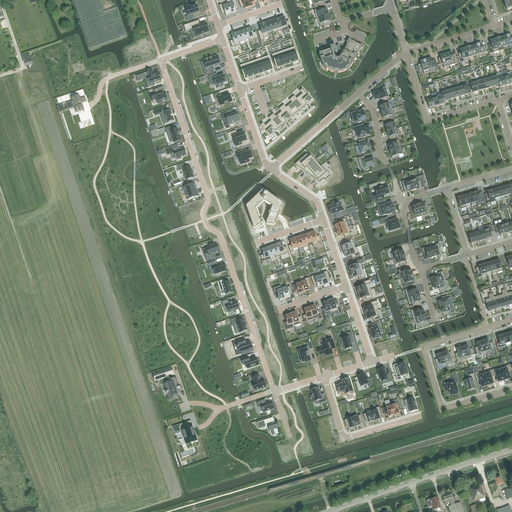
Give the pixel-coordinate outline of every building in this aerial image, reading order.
[(73,0),(90,49),(126,37),(116,8),(104,12),(99,0),(73,0)] [(235,0),(229,0),(226,1),(227,3),(231,14),(236,13),(235,10),(238,9),(235,0)] [(238,0),(241,8),(244,7),(245,10),(250,8),(247,0),(238,0)] [(323,0),(310,0),(313,8),(324,5),(323,2),(324,2),(323,0)] [(227,3),(219,6),(222,15),(225,14),(226,16),(231,14),(227,3)] [(193,15),(199,13),(197,6),(192,7),(191,5),(185,7),(186,9),(186,10),(188,16),(185,17),(187,21),(194,19),(193,15)] [(325,7),(314,10),(317,19),(328,15),(327,12),(326,10),(325,7)] [(328,16),(317,19),(316,19),(319,28),(330,24),(329,21),(329,19),(328,16)] [(284,17),(279,19),(282,30),(283,32),(288,30),(291,29),(289,21),(286,22),(284,17)] [(279,19),(274,21),(278,32),(282,30),(279,19)] [(198,20),(183,26),(185,32),(193,29),(196,38),(202,36),(201,34),(209,32),(206,24),(200,26),(198,20)] [(274,21),(269,22),(272,31),(273,34),(278,32),(274,21)] [(261,31),(258,32),(261,41),(264,40),(264,38),(269,36),(267,33),(264,24),(259,26),(261,31)] [(251,28),(246,30),(249,39),(250,41),(255,40),(255,39),(258,38),(256,32),(253,33),(251,28)] [(233,40),(230,41),(232,47),(235,46),(240,45),(239,42),(236,34),(231,35),(233,40)] [(501,38),(495,40),(498,49),(499,51),(504,50),(503,47),(501,38)] [(331,50),(319,54),(320,58),(322,58),(322,60),(321,61),(323,66),(325,65),(326,67),(325,68),(326,69),(327,69),(327,70),(328,70),(329,71),(331,72),(333,73),(336,73),(338,73),(340,73),(342,72),(343,72),(344,72),(345,71),(346,71),(347,70),(346,69),(349,67),(349,68),(353,64),(351,63),(353,61),(354,61),(356,57),(355,57),(356,55),(357,55),(361,48),(359,46),(359,45),(351,41),(351,40),(349,39),(346,43),(349,45),(341,59),(342,59),(341,60),(336,61),(334,60),(333,57),(332,53),(335,52),(335,54),(339,52),(338,47),(336,48),(335,46),(330,48),(331,50)] [(488,45),(491,54),(493,53),(494,53),(499,51),(498,49),(495,40),(490,41),(491,44),(488,45)] [(481,44),(476,46),(479,55),(484,53),(487,52),(485,46),(482,47),(481,44)] [(294,47),(288,49),(293,63),(299,61),(294,47)] [(288,49),(283,51),(288,64),(293,63),(288,49)] [(468,58),(466,49),(465,49),(460,50),(461,53),(458,54),(461,62),(464,61),(464,62),(469,60),(468,58)] [(283,51),(278,53),(282,66),(288,64),(283,51)] [(446,53),(449,66),(455,64),(458,63),(455,54),(452,55),(451,53),(449,54),(449,52),(446,53)] [(278,53),(272,55),(277,68),(282,66),(278,53)] [(444,68),(449,66),(446,53),(442,54),(443,56),(440,56),(441,58),(438,59),(440,65),(443,64),(444,68)] [(33,62),(32,58),(32,57),(30,58),(29,54),(22,56),(23,62),(24,62),(25,64),(33,62)] [(205,67),(202,68),(204,74),(214,71),(213,67),(220,64),(217,56),(203,60),(205,67)] [(268,56),(262,58),(266,72),(273,69),(268,56)] [(262,58),(256,60),(261,73),(266,72),(262,58)] [(429,72),(435,70),(434,67),(437,66),(435,60),(432,61),(431,59),(429,60),(429,58),(425,59),(429,70),(429,72)] [(421,64),(418,65),(420,71),(423,70),(424,74),(429,72),(429,70),(425,59),(422,61),(422,62),(420,62),(421,64)] [(256,60),(251,62),(256,75),(261,73),(256,60)] [(251,62),(246,64),(250,77),(256,75),(251,62)] [(246,64),(240,66),(245,79),(250,77),(246,64)] [(146,73),(135,76),(135,77),(137,76),(138,81),(146,78),(147,80),(148,79),(151,87),(155,85),(154,82),(161,80),(159,73),(154,75),(154,73),(153,74),(152,70),(146,72),(146,73)] [(217,74),(208,77),(210,81),(213,80),(215,86),(217,85),(218,88),(223,86),(222,84),(226,82),(225,79),(225,78),(224,76),(218,78),(217,74)] [(505,86),(510,85),(508,77),(507,74),(502,76),(503,78),(505,86)] [(489,88),(494,87),(491,78),(492,78),(491,76),(485,78),(486,80),(489,88)] [(497,77),(498,80),(499,86),(500,88),(505,86),(503,78),(502,76),(497,77)] [(496,87),(499,86),(498,80),(497,77),(492,78),(491,78),(494,87),(496,86),(496,87)] [(476,83),(475,81),(470,82),(473,93),(478,91),(476,83)] [(155,94),(150,95),(152,95),(154,100),(155,100),(156,100),(157,103),(167,100),(165,92),(163,93),(161,87),(153,90),(155,94)] [(449,100),(455,99),(453,92),(452,90),(451,88),(446,89),(447,92),(449,100)] [(302,94),(299,96),(306,104),(306,105),(307,104),(306,104),(308,102),(309,103),(312,100),(302,89),(300,91),(302,94)] [(386,90),(383,91),(373,94),(375,98),(375,100),(382,98),(383,101),(389,99),(388,96),(386,90)] [(220,93),(213,95),(215,100),(218,99),(220,106),(232,102),(229,95),(222,97),(221,96),(220,93)] [(72,101),(67,103),(68,108),(74,106),(76,113),(84,110),(79,95),(71,98),(72,101)] [(432,97),(435,108),(440,106),(437,98),(438,98),(437,95),(432,97)] [(294,96),(292,98),(301,109),(304,106),(306,104),(299,96),(296,99),(294,96)] [(435,108),(432,97),(426,99),(429,109),(430,109),(431,110),(435,109),(434,108),(435,108)] [(292,103),(289,105),(296,113),(298,111),(298,112),(301,109),(292,98),(289,100),(292,103)] [(390,100),(379,104),(380,107),(380,108),(380,109),(381,112),(393,109),(390,100)] [(284,105),(281,107),(291,118),(294,116),(294,115),(295,113),(296,114),(296,113),(289,105),(286,108),(284,105)] [(167,107),(154,112),(155,116),(160,115),(163,114),(167,124),(174,121),(171,110),(168,111),(167,107)] [(281,112),(278,114),(285,122),(286,123),(286,122),(287,120),(288,121),(291,118),(281,107),(279,109),(281,112)] [(355,108),(349,113),(351,115),(352,115),(354,122),(357,121),(357,123),(361,121),(361,120),(366,119),(365,114),(364,115),(363,111),(359,112),(355,108)] [(395,118),(393,109),(381,112),(382,116),(383,116),(383,118),(384,121),(395,118)] [(233,110),(220,114),(221,115),(221,114),(223,120),(226,119),(228,125),(240,121),(237,113),(234,114),(233,110)] [(273,114),(271,116),(280,127),(284,125),(283,124),(285,122),(278,114),(276,117),(273,114)] [(271,121),(268,123),(275,131),(277,129),(277,130),(280,127),(271,116),(268,118),(271,121)] [(391,121),(385,123),(386,126),(385,126),(386,128),(387,132),(396,129),(394,123),(392,124),(391,121)] [(263,123),(260,125),(270,136),(273,134),(273,133),(274,132),(275,132),(275,131),(268,123),(265,126),(263,123)] [(352,127),(353,132),(356,131),(358,138),(361,138),(365,137),(365,136),(369,135),(368,131),(369,131),(368,127),(362,128),(361,125),(352,127)] [(172,126),(165,129),(166,129),(167,133),(169,137),(171,136),(174,143),(181,140),(179,135),(180,135),(179,132),(178,133),(177,129),(173,130),(172,126)] [(388,135),(389,137),(390,140),(401,137),(398,128),(396,129),(387,132),(388,135)] [(236,131),(227,134),(229,140),(233,139),(236,147),(241,145),(241,142),(246,140),(244,133),(237,135),(236,131)] [(359,144),(358,145),(360,153),(371,150),(368,142),(366,143),(365,139),(358,141),(359,144)] [(399,140),(388,143),(389,146),(388,146),(389,148),(390,152),(401,148),(399,140)] [(177,146),(165,150),(167,156),(174,154),(176,159),(177,159),(177,160),(181,159),(181,157),(187,155),(184,148),(179,150),(177,146)] [(390,152),(391,155),(392,157),(393,160),(399,158),(404,157),(403,154),(401,148),(390,152)] [(244,150),(237,153),(238,156),(240,162),(241,165),(245,163),(249,162),(248,160),(252,158),(250,151),(247,153),(245,153),(244,150)] [(301,160),(297,163),(302,169),(303,171),(305,169),(315,160),(311,156),(309,157),(308,156),(307,154),(301,159),(301,160)] [(376,165),(373,158),(365,161),(364,157),(357,159),(360,166),(363,165),(364,169),(376,165)] [(315,160),(305,169),(309,174),(310,176),(312,174),(313,174),(320,167),(316,162),(315,160)] [(185,164),(178,167),(179,171),(183,170),(186,180),(194,177),(193,174),(192,170),(191,166),(187,168),(185,164)] [(313,174),(312,174),(320,182),(324,179),(325,178),(324,177),(328,174),(322,167),(323,167),(321,166),(320,167),(313,174)] [(425,187),(423,180),(420,181),(417,182),(416,177),(410,179),(413,191),(417,189),(419,189),(419,188),(422,187),(425,187)] [(413,191),(410,179),(401,182),(405,193),(408,192),(409,191),(410,192),(413,191)] [(194,184),(183,188),(187,200),(198,196),(194,184)] [(389,193),(387,185),(375,189),(377,194),(373,195),(375,201),(384,199),(383,195),(389,193)] [(487,193),(484,194),(487,204),(495,201),(495,199),(492,190),(487,192),(487,193)] [(246,207),(246,208),(252,227),(266,222),(274,225),(282,206),(281,205),(263,191),(262,191),(246,207)] [(473,193),(473,194),(476,204),(481,203),(484,202),(482,193),(479,193),(478,192),(473,193)] [(473,194),(468,195),(470,204),(471,206),(476,204),(473,194)] [(460,209),(466,207),(465,205),(463,197),(457,198),(460,209)] [(332,206),(329,207),(330,211),(330,212),(331,215),(335,214),(337,218),(344,216),(340,203),(338,204),(337,201),(331,203),(332,206)] [(386,205),(385,201),(376,203),(377,208),(380,207),(382,216),(387,214),(388,215),(392,214),(391,213),(394,212),(394,211),(395,210),(394,207),(393,207),(392,203),(386,205)] [(422,204),(418,205),(421,217),(430,214),(427,203),(424,204),(422,204)] [(412,207),(409,208),(413,219),(421,217),(418,205),(414,206),(414,207),(412,207)] [(386,223),(389,232),(400,228),(397,220),(388,222),(387,217),(378,220),(380,225),(386,223)] [(340,224),(334,226),(336,231),(348,227),(345,219),(339,221),(340,224)] [(508,224),(507,222),(502,223),(505,234),(506,234),(510,232),(508,224)] [(505,234),(502,223),(494,226),(496,234),(499,233),(500,236),(506,234),(505,234)] [(491,233),(494,232),(491,225),(483,227),(484,231),(487,239),(487,240),(492,238),(491,233)] [(348,227),(336,231),(338,237),(344,235),(345,238),(351,236),(350,233),(348,227)] [(314,232),(309,234),(312,243),(313,245),(313,246),(319,244),(318,243),(321,242),(319,236),(316,237),(314,232)] [(309,234),(304,235),(307,244),(308,244),(308,246),(313,245),(312,243),(309,234)] [(476,242),(474,234),(469,236),(471,244),(477,243),(477,242),(476,242)] [(304,235),(300,237),(303,248),(308,246),(308,244),(307,244),(304,235)] [(300,237),(295,239),(298,248),(297,248),(298,250),(303,248),(300,237)] [(291,245),(288,246),(290,252),(293,251),(293,249),(297,248),(298,248),(295,239),(289,241),(291,245)] [(347,245),(342,247),(343,252),(355,248),(352,240),(346,242),(347,245)] [(282,243),(276,245),(280,256),(285,254),(288,253),(286,247),(283,248),(282,243)] [(430,246),(434,257),(437,256),(439,256),(439,255),(442,254),(439,243),(430,246)] [(208,255),(204,256),(206,261),(215,258),(213,254),(219,252),(218,249),(219,249),(217,244),(214,245),(209,246),(209,247),(206,248),(208,255)] [(276,245),(272,247),(275,255),(274,255),(275,258),(280,256),(276,245)] [(421,249),(425,260),(428,259),(430,258),(430,259),(434,257),(430,246),(421,249)] [(355,248),(343,252),(345,258),(351,256),(352,259),(360,256),(359,253),(357,247),(355,248)] [(391,254),(393,259),(404,256),(403,252),(402,250),(401,247),(395,249),(396,252),(391,254)] [(263,255),(260,256),(262,262),(265,261),(271,259),(270,257),(267,248),(261,250),(263,255)] [(400,267),(406,265),(405,262),(406,262),(405,260),(404,256),(393,259),(394,265),(399,264),(400,267)] [(354,265),(349,267),(351,273),(362,269),(361,264),(364,262),(363,259),(353,263),(354,265)] [(499,260),(494,262),(497,273),(502,271),(502,269),(500,263),(499,260)] [(216,262),(208,264),(209,268),(212,267),(215,274),(226,270),(225,268),(224,265),(224,263),(217,265),(216,262)] [(494,262),(489,263),(492,274),(497,273),(494,262)] [(484,265),(478,266),(478,268),(475,268),(477,275),(480,274),(481,277),(487,276),(486,273),(483,265),(484,265)] [(409,267),(398,270),(401,279),(412,276),(411,272),(410,270),(409,267)] [(362,269),(351,273),(353,279),(358,277),(359,280),(365,277),(362,269)] [(327,271),(319,274),(323,286),(328,284),(327,281),(330,280),(327,271)] [(431,279),(433,284),(445,281),(443,272),(434,274),(435,277),(431,279)] [(319,274),(311,277),(314,286),(317,285),(317,288),(323,286),(319,274)] [(412,276),(401,279),(402,285),(403,288),(408,286),(414,284),(413,281),(414,281),(413,279),(412,276)] [(308,278),(300,281),(300,283),(304,292),(309,291),(308,288),(311,287),(308,278)] [(224,280),(217,282),(218,286),(219,285),(221,290),(224,289),(225,294),(232,292),(231,287),(230,284),(229,282),(225,283),(224,280)] [(361,286),(356,288),(358,294),(369,290),(370,290),(371,289),(369,284),(371,283),(370,280),(360,283),(361,286)] [(445,281),(433,284),(435,290),(439,289),(439,292),(446,290),(445,287),(447,286),(445,281)] [(300,283),(292,286),(295,293),(298,292),(299,294),(304,292),(300,283)] [(286,285),(281,287),(282,289),(285,299),(290,297),(289,294),(292,293),(290,286),(287,287),(286,285)] [(415,287),(405,290),(407,299),(419,296),(417,292),(417,290),(416,290),(415,287)] [(282,289),(273,292),(276,299),(279,298),(280,301),(285,299),(282,289)] [(369,290),(358,294),(360,299),(365,297),(366,300),(372,298),(370,290),(369,290)] [(498,296),(502,308),(508,306),(504,290),(501,291),(502,294),(502,295),(498,296)] [(490,294),(495,310),(502,308),(498,296),(494,297),(493,293),(492,294),(490,294)] [(485,300),(488,312),(495,310),(490,294),(488,295),(489,298),(489,299),(485,300)] [(419,296),(407,299),(410,308),(421,304),(420,301),(420,299),(419,296)] [(438,302),(440,308),(450,305),(452,304),(450,298),(448,299),(447,296),(441,298),(442,301),(438,302)] [(334,299),(328,301),(332,313),(337,311),(339,315),(342,313),(338,304),(335,305),(334,299)] [(228,300),(222,302),(223,306),(226,305),(228,313),(239,309),(238,307),(239,307),(237,303),(236,301),(229,304),(228,300)] [(324,309),(321,310),(323,316),(326,315),(332,313),(328,301),(322,303),(324,309)] [(368,307),(363,309),(365,315),(377,311),(378,310),(376,305),(378,304),(377,301),(367,304),(368,307)] [(450,305),(440,308),(442,313),(443,313),(444,316),(453,313),(455,313),(452,304),(450,305)] [(315,306),(309,308),(313,319),(318,318),(319,320),(322,318),(319,310),(317,311),(315,306)] [(422,307),(411,311),(413,319),(425,316),(423,312),(423,310),(422,310),(422,307)] [(305,315),(302,316),(305,322),(313,319),(309,308),(303,310),(305,315)] [(377,311),(365,315),(367,320),(372,318),(373,321),(380,319),(377,311)] [(296,312),(290,314),(294,326),(303,323),(301,317),(298,318),(296,312)] [(286,321),(284,322),(286,330),(295,327),(294,326),(290,314),(285,316),(286,321)] [(425,316),(413,319),(416,328),(427,324),(426,322),(426,321),(426,320),(425,316)] [(238,318),(230,320),(232,326),(237,325),(240,333),(247,330),(243,319),(239,321),(238,318)] [(372,329),(370,330),(373,340),(381,337),(377,328),(380,327),(379,323),(371,326),(372,329)] [(344,339),(341,340),(342,346),(344,346),(345,350),(352,348),(350,342),(353,341),(351,333),(347,334),(348,335),(343,337),(344,339)] [(503,335),(497,337),(499,343),(496,344),(498,349),(506,346),(505,344),(503,335)] [(323,348),(319,350),(320,355),(325,354),(326,356),(332,354),(331,350),(335,348),(332,340),(332,338),(328,339),(329,341),(327,342),(327,344),(322,345),(323,348)] [(237,342),(232,343),(234,348),(239,347),(241,355),(253,351),(249,341),(245,343),(244,339),(237,341),(237,342)] [(488,340),(482,342),(486,354),(492,352),(491,350),(494,349),(492,343),(489,344),(488,340)] [(299,352),(298,352),(299,356),(300,356),(302,362),(305,361),(306,362),(310,361),(309,356),(308,353),(307,351),(313,349),(311,342),(307,343),(308,347),(306,347),(306,349),(299,351),(299,352)] [(486,354),(482,342),(477,343),(478,347),(475,348),(477,354),(480,353),(480,355),(486,354)] [(468,346),(462,348),(466,360),(472,358),(471,356),(474,355),(472,349),(469,350),(468,346)] [(466,360),(462,348),(457,349),(458,353),(455,354),(457,362),(466,360)] [(448,352),(442,354),(446,366),(455,363),(451,352),(448,353),(448,352)] [(446,366),(442,354),(437,355),(438,359),(435,360),(436,366),(445,363),(446,366)] [(248,357),(241,360),(243,365),(246,364),(247,369),(259,365),(256,358),(249,360),(248,357)] [(397,366),(393,367),(397,380),(402,379),(401,376),(408,374),(404,362),(397,364),(397,366)] [(508,365),(500,368),(501,370),(504,380),(509,379),(507,372),(510,371),(508,365)] [(169,368),(156,373),(158,380),(165,377),(168,384),(164,385),(169,400),(176,398),(175,396),(179,394),(174,379),(170,381),(168,376),(171,375),(169,368)] [(384,368),(378,370),(381,382),(387,380),(388,383),(391,382),(389,374),(386,375),(384,368)] [(495,369),(492,370),(493,376),(496,375),(498,382),(503,380),(504,380),(501,370),(496,372),(495,369)] [(492,370),(483,373),(487,385),(492,384),(491,377),(493,376),(492,370)] [(478,372),(474,373),(477,381),(480,380),(482,387),(487,385),(483,373),(478,374),(478,372)] [(453,394),(453,395),(457,394),(456,393),(458,393),(456,389),(457,389),(456,386),(455,386),(455,385),(459,384),(455,373),(451,374),(454,383),(447,385),(445,386),(446,392),(449,391),(450,395),(453,394)] [(365,374),(358,376),(361,387),(368,385),(368,387),(372,385),(370,378),(366,379),(365,374)] [(258,375),(252,377),(254,383),(252,383),(255,391),(256,390),(256,391),(260,390),(260,389),(266,387),(264,380),(260,381),(258,375)] [(337,388),(336,388),(337,392),(338,391),(339,393),(342,392),(342,393),(345,392),(345,395),(353,392),(349,379),(348,379),(347,378),(343,380),(343,381),(341,381),(342,384),(339,384),(340,385),(337,386),(337,388)] [(472,379),(464,381),(467,391),(470,390),(470,391),(471,391),(472,391),(473,390),(473,389),(475,389),(472,379)] [(319,388),(310,391),(311,391),(314,402),(319,401),(319,404),(326,402),(324,394),(320,395),(318,388),(319,388)] [(406,400),(403,401),(405,407),(408,406),(410,412),(417,410),(416,406),(415,402),(414,398),(407,400),(406,400)] [(263,400),(257,402),(258,406),(261,405),(263,413),(274,409),(271,401),(264,404),(263,400)] [(395,402),(390,404),(393,416),(399,414),(398,411),(401,411),(399,403),(396,404),(395,402)] [(385,408),(382,408),(384,416),(387,415),(388,417),(393,416),(390,404),(385,405),(385,408)] [(379,407),(371,410),(374,421),(380,420),(379,417),(382,416),(379,407)] [(366,413),(363,414),(365,421),(368,420),(369,423),(374,421),(371,410),(365,411),(366,413)] [(361,415),(352,417),(355,427),(361,426),(360,423),(363,422),(361,415)] [(352,417),(344,420),(346,427),(349,426),(350,429),(355,427),(352,417)] [(273,418),(256,423),(258,428),(258,427),(259,426),(260,427),(267,425),(270,431),(269,431),(269,432),(272,431),(274,435),(278,434),(277,429),(280,428),(280,427),(280,428),(278,423),(276,423),(275,422),(274,422),(273,418)] [(191,421),(173,427),(175,433),(181,431),(186,445),(197,441),(193,427),(191,427),(190,425),(192,424),(191,421)] [(494,479),(497,489),(504,486),(500,476),(494,479)] [(473,497),(474,501),(486,497),(482,484),(469,488),(472,498),(473,497)] [(451,492),(442,495),(445,504),(450,502),(451,506),(448,507),(450,511),(463,511),(460,503),(456,504),(455,504),(451,492)] [(427,501),(426,501),(428,508),(433,507),(434,510),(440,508),(437,497),(430,500),(427,501)]
